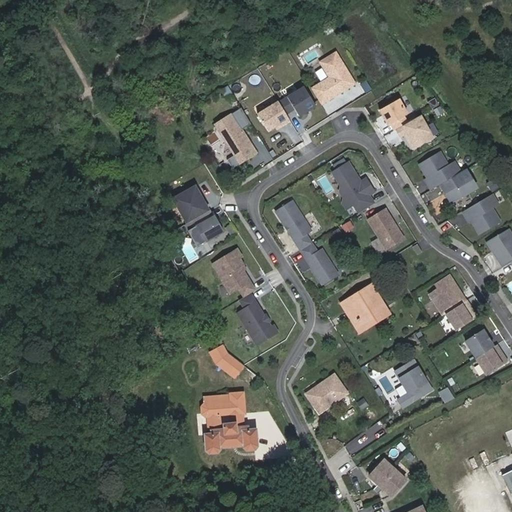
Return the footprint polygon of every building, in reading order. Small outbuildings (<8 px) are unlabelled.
[(337,52),(321,62),(331,77),(321,83),(331,99),(357,84),(337,52)] [(305,83),(252,112),(264,132),(316,104),(305,83)] [(321,83),(313,88),(323,104),(331,99),(321,83)] [(235,96),(230,88),(224,92),(229,100),(235,96)] [(405,117),(409,114),(401,99),(381,110),(389,125),(392,124),(395,131),(398,129),(409,123),(405,117)] [(234,115),(217,126),(228,143),(232,141),(238,150),(237,156),(229,161),(235,169),(259,153),(234,115)] [(434,138),(422,116),(409,123),(398,129),(402,137),(409,133),(417,148),(434,138)] [(442,152),(421,165),(429,178),(430,181),(428,183),(432,190),(441,185),(462,172),(456,162),(450,166),(442,152)] [(354,205),(360,214),(376,204),(370,195),(375,192),(367,179),(362,182),(359,183),(356,179),(359,177),(350,162),(333,173),(342,187),(341,192),(344,198),(350,199),(354,206),(354,205)] [(441,185),(452,203),(478,188),(467,170),(462,172),(441,185)] [(206,210),(193,183),(168,195),(182,222),(206,210)] [(494,194),(464,212),(468,219),(470,218),(480,234),(502,222),(493,208),(500,204),(494,194)] [(343,202),(348,209),(354,206),(350,199),(344,198),(343,202)] [(277,210),(301,250),(313,243),(308,234),(313,231),(294,200),(277,210)] [(386,209),(368,221),(387,251),(406,239),(386,209)] [(206,244),(224,233),(215,218),(214,218),(211,212),(186,226),(189,233),(198,228),(201,234),(206,244)] [(193,239),(201,234),(198,228),(189,233),(193,239)] [(511,230),(511,229),(488,242),(504,268),(511,262),(511,230)] [(339,275),(323,249),(318,251),(313,243),(301,250),(323,285),(339,275)] [(419,244),(414,247),(419,254),(424,252),(419,244)] [(233,296),(241,290),(246,299),(252,295),(257,292),(245,272),(243,273),(240,269),(245,266),(241,260),(242,259),(237,251),(213,267),(233,296)] [(444,316),(465,303),(459,294),(461,292),(451,276),(436,285),(439,289),(430,295),(444,316)] [(372,284),(347,301),(362,324),(363,326),(371,321),(370,319),(378,313),(380,315),(388,310),(372,284)] [(239,315),(259,347),(280,333),(275,326),(273,328),(252,295),(246,299),(241,302),(246,310),(239,315)] [(362,324),(347,301),(344,303),(341,305),(359,334),(365,330),(363,326),(362,324)] [(465,303),(447,314),(458,331),(478,318),(473,310),(471,311),(470,308),(469,309),(465,303)] [(391,314),(388,310),(380,315),(378,313),(370,319),(371,321),(363,326),(365,330),(391,314)] [(484,331),(466,342),(477,359),(495,347),(484,331)] [(235,378),(245,366),(229,353),(224,345),(211,353),(217,364),(235,378)] [(495,347),(477,359),(487,375),(507,363),(502,355),(501,356),(499,353),(498,353),(495,347)] [(399,401),(403,408),(432,391),(414,361),(396,373),(409,394),(399,401)] [(306,394),(317,411),(322,408),(325,411),(349,394),(335,374),(306,394)] [(208,419),(209,434),(205,434),(207,450),(209,454),(219,453),(221,451),(221,449),(244,446),(244,449),(247,451),(255,451),(259,447),(257,429),(249,430),(249,426),(245,427),(243,414),(246,414),(244,393),(231,395),(230,395),(204,398),(204,404),(202,407),(202,415),(208,419)] [(396,472),(385,462),(370,478),(378,485),(374,490),(377,492),(396,472)] [(511,470),(502,475),(511,495),(511,470)] [(383,490),(392,498),(407,482),(396,472),(377,492),(379,495),(383,490)]
